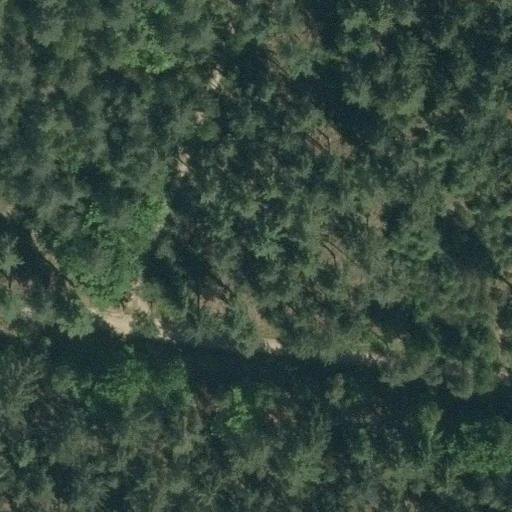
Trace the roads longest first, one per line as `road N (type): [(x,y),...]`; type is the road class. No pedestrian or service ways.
road 1 (track): [(511,381),(125,327)]
road 2 (track): [(231,0),(150,220),(125,327)]
road 3 (track): [(125,327),(0,314)]
